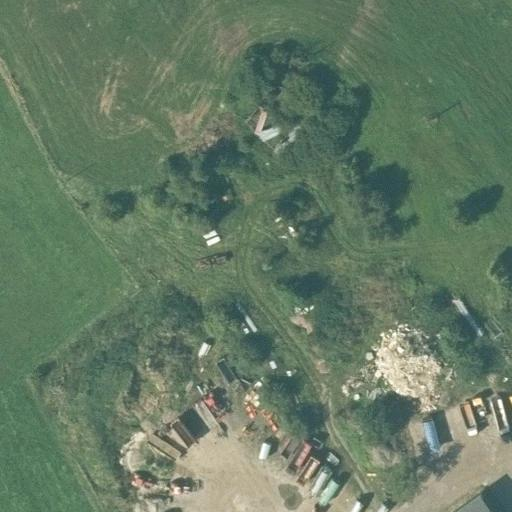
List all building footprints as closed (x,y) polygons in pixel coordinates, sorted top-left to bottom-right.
[(284,68),(253,98),(260,105),(264,109),(295,79),(284,68)] [(264,109),(260,105),(246,120),(275,148),(289,133),(264,109)] [(289,133),(275,148),(286,159),(308,136),(297,124),(289,133)] [(468,418),(498,416),(497,401),(468,402),(468,418)] [(160,480),(134,489),(137,498),(163,490),(160,480)] [(495,511),(480,490),(449,511),(495,511)]
